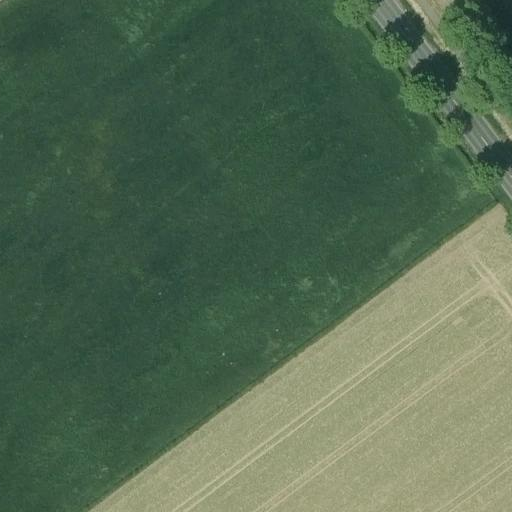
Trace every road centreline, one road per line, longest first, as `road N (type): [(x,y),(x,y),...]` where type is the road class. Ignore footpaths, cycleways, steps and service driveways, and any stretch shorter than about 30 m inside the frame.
road 1 (secondary): [(375,0),(511,179)]
road 2 (track): [(511,183),(373,283)]
